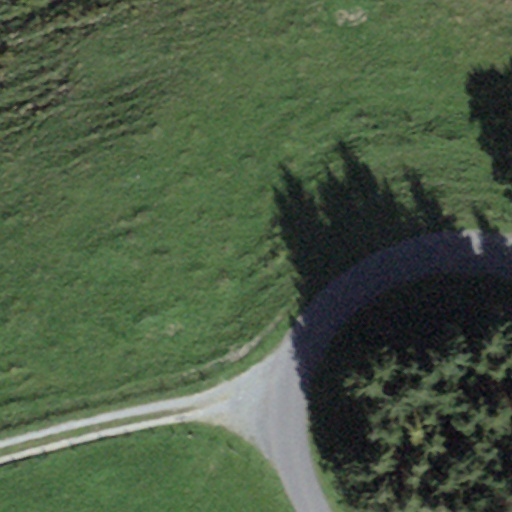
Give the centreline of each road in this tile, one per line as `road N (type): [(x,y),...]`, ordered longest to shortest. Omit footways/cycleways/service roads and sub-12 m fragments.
road 1 (unclassified): [(307,511),(277,469),(263,401),(350,291),(453,251),(511,273)]
road 2 (track): [(0,463),(263,401)]
